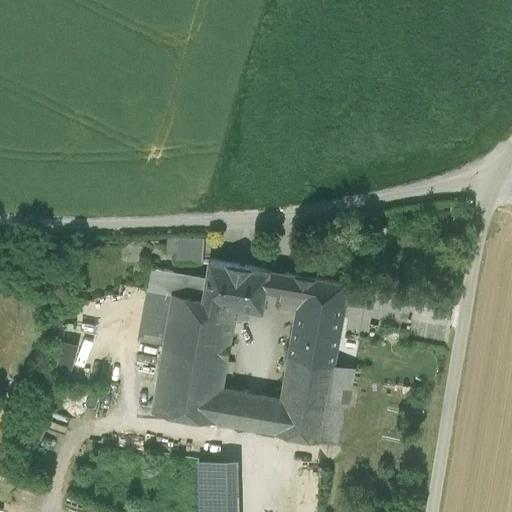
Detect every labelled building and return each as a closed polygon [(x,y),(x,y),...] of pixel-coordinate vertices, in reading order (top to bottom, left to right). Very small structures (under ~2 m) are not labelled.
[(177,254),(176,261),(203,261),(205,237),(167,237),(166,253),(177,254)] [(206,277),(186,273),(180,308),(235,318),(245,320),(247,308),(261,310),(265,291),(269,270),(209,259),(206,277)] [(152,411),(216,422),(222,388),(235,318),(180,308),(186,273),(152,268),(139,339),(164,344),(152,411)] [(269,270),(265,291),(281,293),(285,272),(269,270)] [(285,272),(281,293),(262,394),(256,429),(339,445),(368,287),(285,272)] [(62,340),(54,372),(73,377),(81,344),(62,340)] [(256,429),(262,394),(222,388),(216,422),(256,429)] [(198,463),(199,511),(238,511),(237,462),(198,463)]
